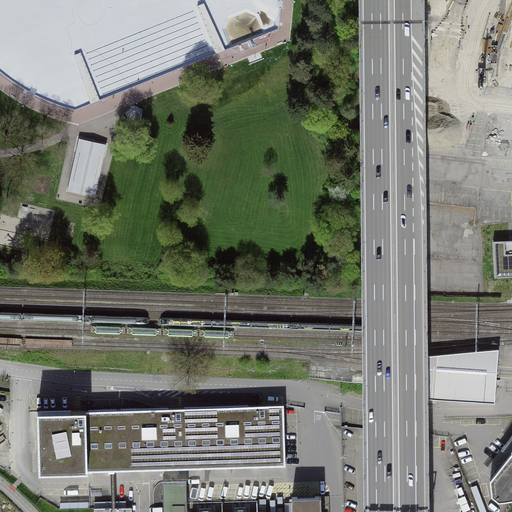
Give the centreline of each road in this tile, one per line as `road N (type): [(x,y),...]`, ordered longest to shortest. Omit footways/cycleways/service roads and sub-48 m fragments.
road 1 (motorway): [(378,0),(385,511)]
road 2 (motorway): [(407,511),(402,0)]
